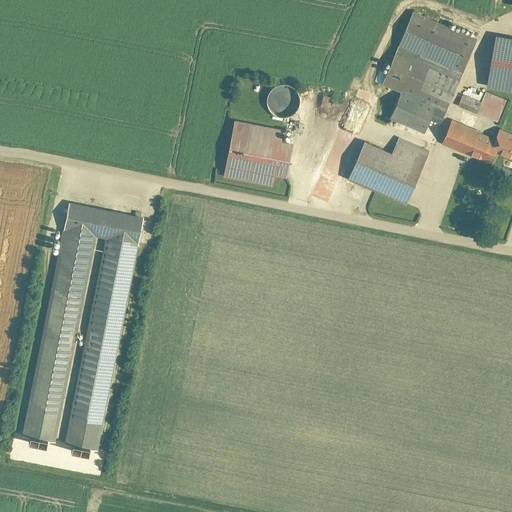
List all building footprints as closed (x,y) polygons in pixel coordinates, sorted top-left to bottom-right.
[(411,15),(384,85),(449,111),(477,40),(411,15)] [(267,100),(268,106),(270,111),(273,115),(280,118),(291,117),(298,111),(301,104),(300,96),(296,90),(289,86),(278,86),(271,92),(267,100)] [(488,96),(484,105),(465,97),(458,112),(497,129),(508,104),(488,96)] [(397,106),(389,126),(433,145),(444,120),(434,116),(431,121),(397,106)] [(292,133),(234,123),(224,177),(282,188),(292,133)] [(511,139),(500,134),(496,143),(455,124),(445,146),(492,166),(497,154),(511,160),(511,139)] [(401,137),(394,154),(366,142),(350,179),(406,203),(429,149),(401,137)] [(66,208),(23,437),(13,435),(8,457),(103,475),(107,453),(100,452),(143,222),(66,208)]
